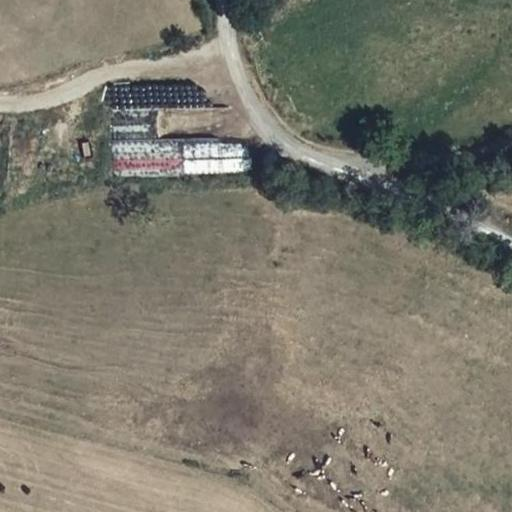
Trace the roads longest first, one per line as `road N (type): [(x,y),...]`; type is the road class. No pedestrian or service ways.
road 1 (unclassified): [(224,0),(228,61),(269,140),(339,175),(397,169)]
road 2 (unclassified): [(397,169),(411,202),(511,256)]
